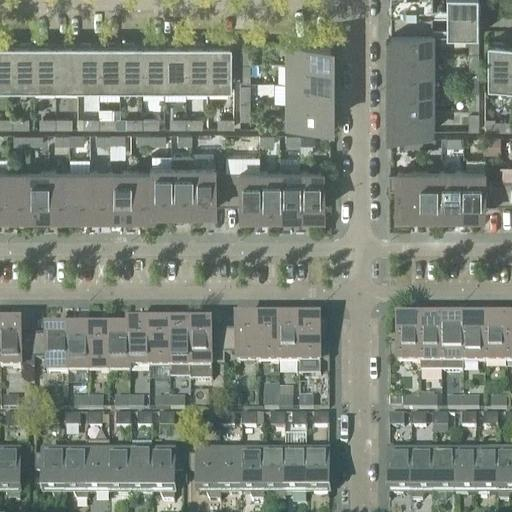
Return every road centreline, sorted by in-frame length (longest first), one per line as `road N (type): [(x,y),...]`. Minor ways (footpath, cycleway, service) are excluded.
road 1 (residential): [(0,294),(361,292)]
road 2 (residential): [(360,251),(0,251)]
road 3 (residential): [(360,251),(359,0)]
road 4 (residential): [(361,511),(361,292)]
road 5 (residential): [(511,250),(360,251)]
road 6 (residential): [(361,292),(511,292)]
